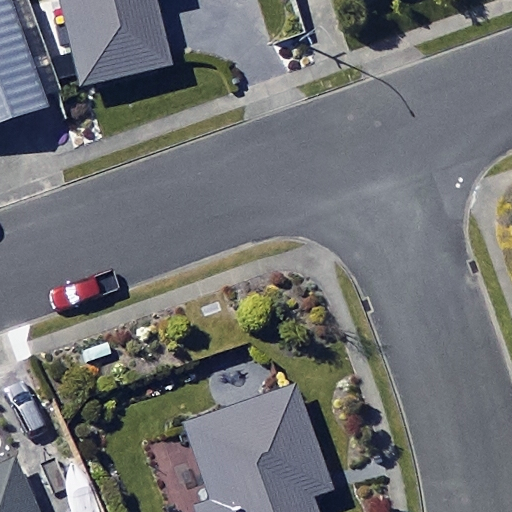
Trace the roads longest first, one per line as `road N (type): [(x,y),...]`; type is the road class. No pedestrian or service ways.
road 1 (residential): [(0,274),(366,146)]
road 2 (residential): [(366,146),(477,454),(487,511)]
road 3 (residential): [(366,146),(511,94)]
